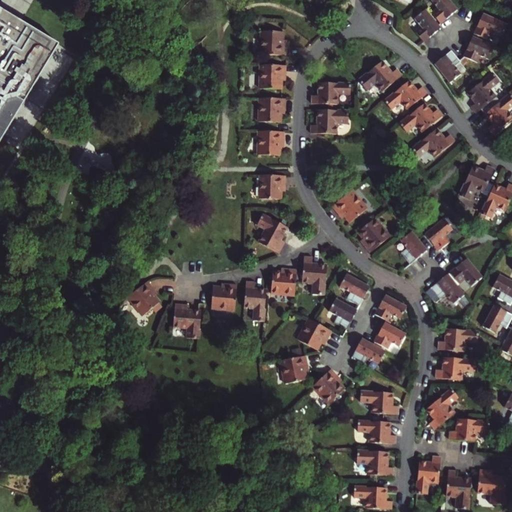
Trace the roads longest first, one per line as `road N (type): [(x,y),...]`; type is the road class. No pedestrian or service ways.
road 1 (residential): [(360,28),(327,40),(301,76),(298,170),(331,230)]
road 2 (residential): [(408,290),(421,306),(427,341),(408,449)]
road 3 (residential): [(331,230),(279,261),(181,292)]
road 4 (residential): [(511,163),(478,144),(418,62)]
